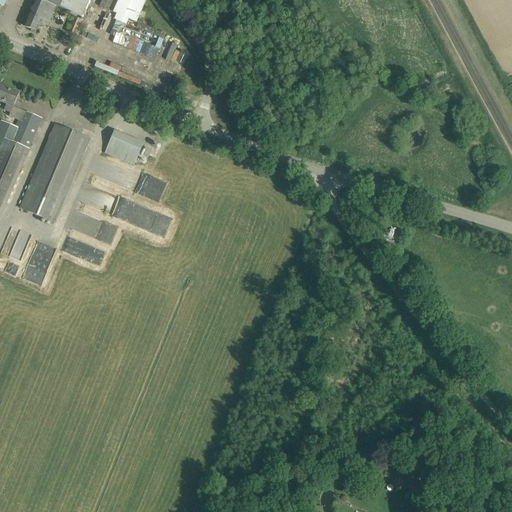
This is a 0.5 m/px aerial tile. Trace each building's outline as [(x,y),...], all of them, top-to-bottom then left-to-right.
[(56,6),(42,0),(35,0),(30,13),(27,13),(26,17),(27,19),(24,27),(36,32),(39,25),(41,26),(43,20),(49,23),(56,6)] [(42,0),(56,6),(82,17),(89,0),(42,0)] [(145,0),(118,0),(113,12),(116,13),(114,19),(126,24),(129,19),(136,22),(145,0)] [(83,21),(73,17),(67,32),(76,36),(83,21)] [(92,40),(99,25),(95,23),(88,38),(92,40)] [(124,44),(159,56),(167,33),(138,23),(134,33),(128,31),(124,44)] [(170,38),(166,49),(176,53),(180,42),(170,38)] [(0,220),(42,119),(13,107),(20,92),(0,84),(0,101),(7,104),(4,110),(10,113),(9,117),(19,121),(16,127),(1,121),(0,123),(0,220)] [(20,208),(55,223),(65,199),(90,139),(55,124),(30,184),(20,208)] [(134,166),(145,143),(115,130),(105,153),(134,166)] [(15,247),(24,250),(29,232),(20,230),(13,255),(15,247)] [(420,463),(423,476),(435,473),(432,460),(420,463)] [(416,471),(404,474),(408,492),(420,490),(419,485),(424,484),(422,474),(417,475),(416,471)]
